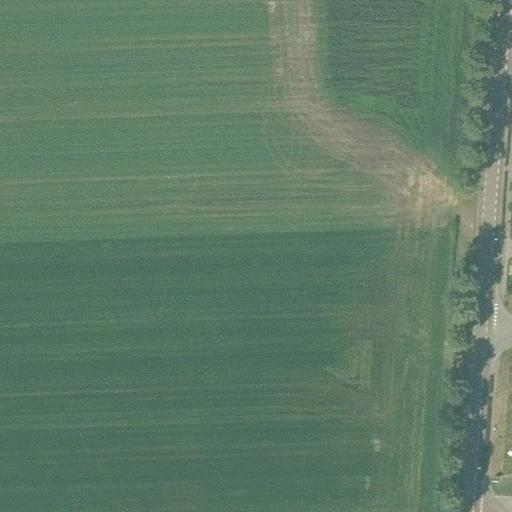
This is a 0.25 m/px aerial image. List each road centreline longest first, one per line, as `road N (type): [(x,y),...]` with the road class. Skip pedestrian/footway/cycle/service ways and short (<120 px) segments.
road 1 (tertiary): [(480,329),(505,0)]
road 2 (tertiary): [(468,511),(480,329)]
